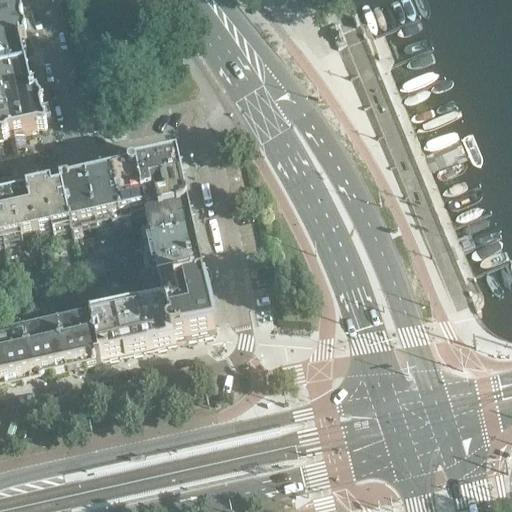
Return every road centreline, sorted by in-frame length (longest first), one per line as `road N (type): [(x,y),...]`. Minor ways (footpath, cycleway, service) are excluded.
road 1 (residential): [(200,136),(246,344),(240,360),(0,417)]
road 2 (tertiary): [(388,400),(86,463),(0,507)]
road 3 (secondary): [(442,414),(369,226),(286,93)]
road 4 (secondary): [(266,107),(349,281),(388,400)]
road 5 (tertiary): [(153,511),(393,452)]
road 6 (residential): [(45,0),(81,163)]
road 7 (secondary): [(182,0),(266,107)]
road 8 (residential): [(81,163),(200,136)]
